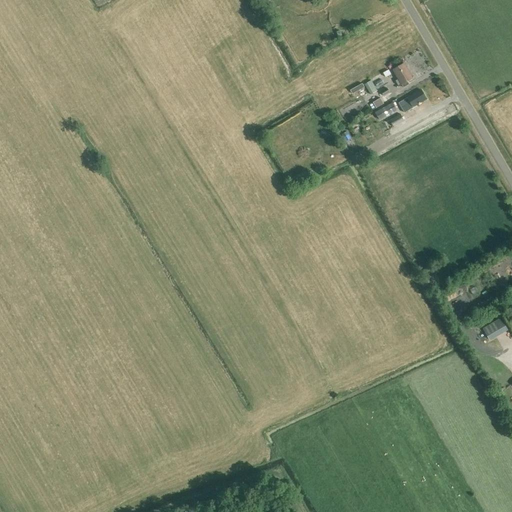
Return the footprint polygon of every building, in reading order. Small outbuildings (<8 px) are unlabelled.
[(401,85),(402,85),(403,88),(409,85),(407,82),(413,79),(404,64),(393,70),(398,80),(395,81),(398,86),(401,85)] [(370,95),(377,91),(371,81),(364,85),(370,95)] [(362,84),(350,91),(352,95),(365,88),(362,84)] [(421,90),(398,103),(404,113),(426,99),(421,90)] [(392,93),(383,98),(387,104),(396,99),(392,93)] [(381,97),(371,103),(375,110),(385,104),(381,97)] [(375,112),(379,120),(397,111),(392,102),(375,112)] [(390,120),(393,128),(404,121),(401,114),(390,120)] [(381,135),(391,130),(386,119),(375,125),(381,135)] [(511,331),(505,319),(496,324),(505,341),(511,336),(511,331)]
